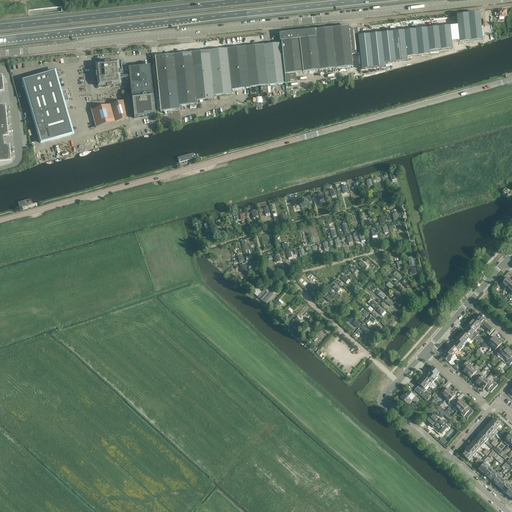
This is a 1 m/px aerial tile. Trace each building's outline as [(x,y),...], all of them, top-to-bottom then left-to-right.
[(507,17),(506,9),(497,10),(498,13),(495,13),(496,17),(498,17),(507,17)] [(449,27),(358,36),(362,69),(384,66),(383,64),(406,61),(405,57),(429,55),(429,52),(451,49),(451,46),(459,46),(482,42),(480,12),(456,14),(457,24),(449,25),(449,27)] [(283,44),(281,44),(285,74),(286,74),(287,83),(296,82),(295,73),(353,67),(351,55),(348,27),(282,34),(283,44)] [(281,44),(263,46),(267,86),(286,84),(285,74),(281,44)] [(263,46),(245,48),(249,88),(267,86),(263,46)] [(245,48),(228,49),(232,90),(250,89),(249,88),(245,48)] [(228,49),(209,51),(214,96),(232,94),(232,90),(228,49)] [(209,51),(192,53),(197,101),(214,99),(214,96),(209,51)] [(192,53),(173,55),(179,106),(197,105),(197,101),(192,53)] [(173,55),(155,57),(160,112),(179,110),(173,55)] [(129,78),(129,76),(120,77),(120,76),(123,75),(122,71),(119,71),(118,62),(109,63),(109,62),(104,62),(105,63),(96,64),(97,73),(96,73),(96,78),(97,78),(98,87),(107,86),(107,87),(112,87),(112,85),(121,84),(120,79),(129,78)] [(129,76),(129,78),(132,99),(134,121),(155,115),(153,97),(150,66),(128,68),(129,76)] [(66,91),(60,92),(54,72),(23,81),(41,145),(74,136),(65,103),(69,102),(66,91)] [(0,106),(0,104),(0,91),(3,91),(2,76),(0,76),(0,162),(11,161),(9,145),(4,145),(3,137),(8,137),(5,106),(0,106)] [(96,128),(129,118),(124,101),(91,110),(96,128)] [(176,157),(178,164),(203,157),(200,149),(176,157)] [(82,181),(84,189),(106,183),(104,175),(82,181)] [(14,201),(16,209),(40,202),(37,194),(14,201)] [(502,284),(507,288),(511,282),(511,281),(507,278),(502,284)] [(341,289),(336,284),(332,288),(337,292),(341,289)] [(275,297),(265,288),(257,297),(267,306),(275,297)] [(401,293),(396,289),(393,292),(398,297),(401,293)] [(386,296),(385,296),(381,291),(377,295),(382,299),(384,297),(385,298),(386,296)] [(332,298),(327,294),(324,297),(329,302),(332,298)] [(368,302),(374,308),(377,305),(372,299),(368,302)] [(274,306),(274,307),(276,309),(276,308),(278,309),(282,304),(279,301),(274,306)] [(364,318),(365,317),(366,318),(369,314),(364,310),(361,314),(363,316),(364,318)] [(492,327),(479,316),(478,314),(471,322),(478,329),(481,325),(482,326),(483,325),(489,330),(486,333),(489,335),(494,330),(491,328),(492,327)] [(292,323),(293,324),(296,327),(296,326),(300,321),(297,318),(292,323)] [(478,329),(471,322),(468,326),(469,328),(467,330),(475,338),(478,335),(475,332),(478,329)] [(361,327),(366,334),(370,331),(364,325),(361,327)] [(302,331),(302,332),(304,334),(304,333),(306,334),(310,329),(306,326),(302,331)] [(475,338),(467,330),(465,333),(463,331),(459,335),(466,342),(469,339),(472,342),(475,338)] [(466,342),(459,335),(456,339),(458,340),(456,343),(462,349),(464,346),(463,345),(466,342)] [(490,350),(498,340),(494,337),(493,339),(490,336),(485,343),(483,345),(482,346),(484,347),(485,348),(487,348),(488,348),(490,350)] [(499,341),(498,340),(490,350),(491,350),(493,348),(496,350),(495,352),(497,354),(503,348),(500,346),(502,344),(499,341)] [(462,349),(456,343),(453,346),(452,344),(448,348),(455,354),(458,351),(459,352),(462,349)] [(455,354),(448,348),(445,351),(446,353),(443,357),(449,363),(453,359),(452,358),(455,354)] [(505,359),(511,352),(507,348),(505,350),(504,349),(503,348),(497,354),(498,355),(500,357),(501,355),(505,359)] [(468,361),(462,368),(465,370),(463,372),(467,375),(473,368),(470,365),(471,364),(468,361)] [(439,373),(433,367),(429,371),(431,372),(429,375),(435,380),(437,378),(436,377),(439,373)] [(473,368),(467,375),(471,378),(473,376),(475,379),(481,373),(478,370),(477,371),(473,368)] [(481,373),(475,379),(478,381),(476,383),(480,386),(486,380),(482,377),(484,375),(481,373)] [(435,380),(429,375),(427,378),(425,376),(421,379),(428,386),(431,382),(432,383),(435,380)] [(428,386),(421,379),(418,383),(420,385),(417,387),(418,388),(416,391),(427,401),(430,404),(432,401),(429,399),(429,398),(424,393),(426,390),(425,389),(428,386)] [(486,380),(480,386),(484,390),(485,388),(488,390),(489,389),(492,392),(498,385),(495,382),(494,384),(491,381),(489,383),(486,380)] [(447,390),(444,388),(438,395),(441,397),(442,396),(446,399),(452,392),(448,389),(447,390)] [(416,403),(419,400),(412,394),(413,393),(410,390),(406,395),(404,394),(401,398),(409,406),(413,401),(416,403)] [(456,395),(452,392),(446,399),(449,402),(448,403),(451,406),(457,400),(454,397),(456,395)] [(459,402),(457,400),(451,406),(454,408),(455,407),(458,410),(465,403),(461,400),(459,402)] [(468,407),(465,403),(458,410),(462,414),(461,415),(464,417),(465,416),(467,418),(473,412),(471,409),(470,411),(467,408),(468,407)] [(449,420),(452,417),(440,406),(437,409),(449,420)] [(433,415),(432,416),(426,422),(433,427),(433,426),(439,431),(442,428),(442,429),(446,425),(439,419),(439,420),(433,415)] [(494,419),(490,423),(497,429),(501,424),(494,419)] [(497,429),(490,423),(486,428),(493,434),(497,429)] [(493,434),(486,428),(482,432),(489,438),(493,434)] [(489,438),(482,432),(478,437),(485,443),(489,438)] [(485,443),(478,437),(474,441),(481,447),(485,443)] [(481,447),(474,441),(470,446),(477,451),(481,447)] [(477,451),(470,446),(467,450),(473,456),(477,451)] [(473,456),(467,450),(462,455),(469,461),(473,456)] [(496,460),(499,457),(493,451),(489,456),(491,458),(493,457),(495,458),(493,460),(494,462),(496,460)] [(479,470),(484,474),(491,466),(490,467),(485,463),(479,470)] [(491,466),(484,474),(488,478),(494,471),(492,469),(493,467),(491,466)] [(494,471),(488,478),(493,482),(500,474),(498,472),(497,473),(494,471)] [(500,474),(493,482),(497,486),(503,479),(501,477),(502,475),(500,474)] [(503,479),(497,486),(502,490),(508,483),(509,482),(507,480),(506,481),(503,479)] [(511,487),(508,483),(502,490),(506,494),(511,487)]
